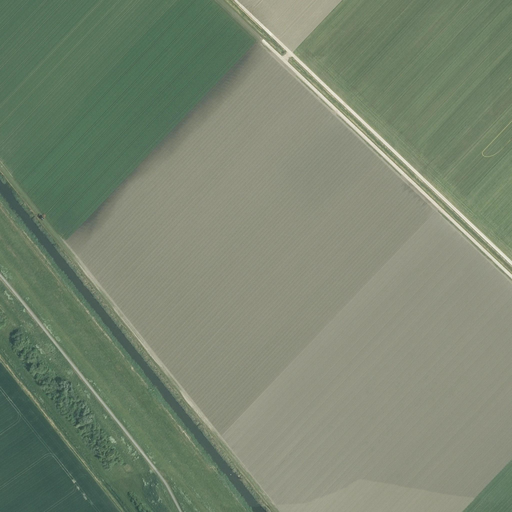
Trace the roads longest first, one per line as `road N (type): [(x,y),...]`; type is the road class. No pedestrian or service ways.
road 1 (track): [(511,276),(265,41)]
road 2 (track): [(270,34),(511,263)]
